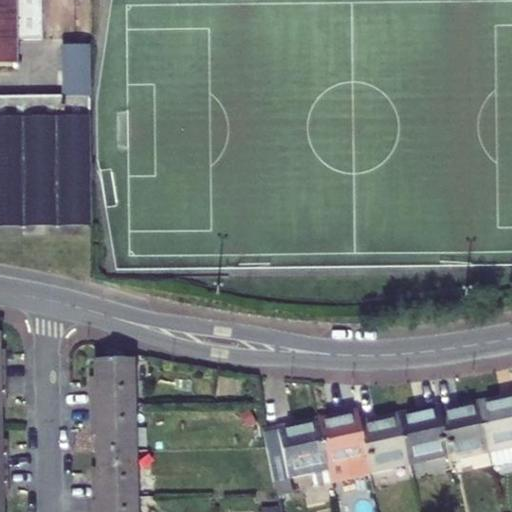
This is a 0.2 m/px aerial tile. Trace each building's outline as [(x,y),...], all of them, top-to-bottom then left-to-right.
[(0,0),(0,66),(18,66),(16,0),(0,0)] [(91,95),(90,45),(63,46),(65,96),(60,97),(0,97),(0,225),(64,225),(92,225),(91,95)] [(97,391),(92,391),(92,407),(137,406),(136,360),(97,361),(97,377),(97,391)] [(511,393),(504,395),(505,400),(480,405),(489,448),(490,454),(493,466),(511,461),(511,393)] [(479,400),(480,405),(505,400),(504,395),(479,400)] [(455,406),(456,411),(480,405),(479,400),(455,406)] [(428,461),(449,456),(439,409),(438,404),(424,407),(425,412),(400,417),(409,460),(426,456),(428,461)] [(474,457),(473,452),(489,448),(480,405),(456,411),(455,406),(439,409),(449,456),(450,462),(474,457)] [(98,452),(138,450),(137,406),(92,407),(92,423),(98,423),(98,436),(98,452)] [(207,406),(207,416),(217,416),(216,406),(207,406)] [(399,413),(400,417),(425,412),(424,407),(399,413)] [(331,482),(370,473),(359,421),(357,409),(343,412),(344,417),(318,422),(331,482)] [(317,417),(318,422),(344,417),(343,412),(317,417)] [(376,417),(377,422),(400,417),(399,413),(376,417)] [(295,422),(296,427),(318,422),(317,417),(295,422)] [(394,468),(393,464),(409,460),(400,417),(377,422),(376,417),(359,421),(370,473),(394,468)] [(312,474),(315,485),(331,482),(318,422),(296,427),(295,422),(262,429),(266,447),(273,481),(312,474)] [(474,457),(490,454),(489,448),(473,452),(474,457)] [(94,497),(138,496),(138,450),(98,452),(99,468),(99,482),(94,482),(94,497)] [(410,465),(428,461),(426,456),(409,460),(410,465)] [(138,511),(138,496),(94,497),(94,511),(138,511)]
